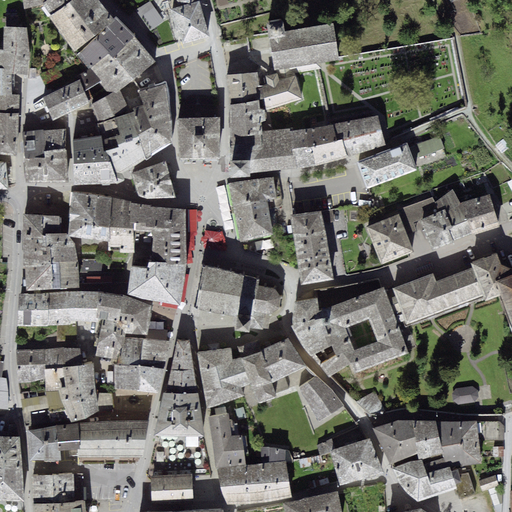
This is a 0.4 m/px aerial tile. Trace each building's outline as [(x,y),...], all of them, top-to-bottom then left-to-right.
[(43,4),(47,0),(22,0),(24,9),(43,4)] [(49,18),(76,51),(101,31),(114,21),(112,19),(97,0),(47,0),(43,4),(52,16),(49,18)] [(141,18),(155,8),(149,0),(136,10),(141,18)] [(199,3),(199,1),(179,7),(170,9),(176,33),(179,32),(183,44),(209,37),(199,3)] [(164,21),(155,8),(141,18),(151,31),(164,21)] [(116,16),(112,19),(114,21),(101,31),(78,56),(82,62),(126,26),(116,16)] [(283,19),(267,21),(269,39),(274,70),(340,60),(334,23),(285,31),(283,19)] [(126,26),(82,62),(91,69),(109,54),(113,58),(135,36),(126,26)] [(27,27),(4,27),(3,50),(0,49),(0,68),(5,68),(5,73),(13,74),(27,75),(28,59),(30,59),(27,27)] [(145,49),(135,36),(113,58),(109,54),(91,69),(101,81),(100,82),(103,85),(145,49)] [(145,49),(103,85),(111,95),(120,91),(124,99),(141,89),(134,80),(157,62),(145,49)] [(57,66),(39,74),(45,86),(63,78),(57,66)] [(0,82),(12,83),(13,74),(5,73),(5,68),(0,68),(0,82)] [(226,75),(228,90),(257,87),(260,86),(258,72),(226,75)] [(278,73),(266,76),(268,84),(263,86),(265,104),(267,109),(302,99),(295,76),(280,80),(278,73)] [(79,80),(42,98),(53,120),(90,102),(79,80)] [(0,82),(0,95),(12,95),(12,83),(0,82)] [(165,86),(138,92),(143,106),(151,128),(161,147),(172,142),(171,121),(165,86)] [(257,87),(228,90),(230,105),(259,100),(257,87)] [(92,105),(98,123),(131,112),(124,99),(120,91),(111,95),(92,105)] [(12,95),(0,95),(0,112),(19,114),(19,95),(12,95)] [(259,100),(230,105),(231,135),(263,131),(263,130),(262,123),(266,121),(264,110),(259,109),(259,100)] [(134,111),(131,112),(145,157),(161,147),(151,128),(143,106),(132,109),(134,111)] [(19,114),(0,112),(0,132),(18,133),(19,114)] [(98,123),(100,136),(102,136),(104,152),(106,151),(117,183),(126,179),(123,173),(146,159),(145,157),(131,112),(98,123)] [(386,145),(377,116),(334,125),(345,159),(386,145)] [(177,118),(178,137),(220,138),(220,118),(177,118)] [(345,159),(334,125),(305,130),(309,149),(312,148),(316,166),(345,159)] [(263,131),(231,135),(231,162),(249,161),(250,173),(297,169),(290,131),(289,128),(263,131)] [(45,158),(66,157),(66,129),(44,130),(45,158)] [(45,158),(44,130),(23,131),(24,159),(45,158)] [(305,130),(290,131),(297,169),(316,166),(312,148),(309,149),(305,130)] [(18,133),(0,132),(0,154),(17,156),(18,133)] [(100,136),(73,140),(74,186),(117,183),(106,151),(104,152),(102,136),(100,136)] [(220,159),(220,138),(178,137),(180,159),(220,159)] [(407,143),(357,162),(367,189),(417,169),(407,143)] [(45,158),(24,159),(25,182),(48,182),(69,183),(66,157),(45,158)] [(166,161),(150,167),(158,198),(176,197),(166,161)] [(231,162),(231,179),(250,177),(250,173),(249,161),(231,162)] [(158,198),(150,167),(132,173),(139,197),(147,199),(158,198)] [(7,180),(7,176),(0,176),(0,189),(8,190),(7,180)] [(262,178),(229,183),(241,242),(274,236),(266,200),(276,198),(273,177),(262,178)] [(448,230),(454,242),(473,235),(462,202),(460,203),(453,189),(435,203),(439,212),(445,210),(452,228),(448,230)] [(101,195),(73,191),(69,233),(69,237),(72,238),(95,241),(101,195)] [(490,194),(462,202),(473,235),(499,227),(490,194)] [(101,195),(95,241),(109,241),(110,248),(120,247),(120,253),(135,253),(134,231),(135,223),(131,223),(130,203),(131,200),(101,195)] [(435,203),(433,196),(397,211),(398,214),(406,234),(416,230),(414,223),(420,220),(439,212),(435,203)] [(152,205),(130,203),(131,223),(135,223),(134,231),(154,233),(151,262),(186,265),(186,210),(152,207),(152,205)] [(439,212),(420,220),(432,250),(454,242),(448,230),(452,228),(445,210),(439,212)] [(321,211),(290,216),(302,284),(333,278),(321,211)] [(23,214),(23,234),(59,233),(60,216),(23,214)] [(406,234),(398,214),(367,228),(382,264),(414,251),(406,234)] [(59,233),(23,234),(22,250),(74,249),(72,238),(69,237),(69,233),(59,233)] [(74,249),(22,250),(23,266),(25,266),(52,264),(78,262),(74,249)] [(511,269),(502,265),(497,253),(470,263),(473,268),(484,297),(485,302),(501,296),(511,323),(511,269)] [(78,262),(52,264),(53,289),(80,287),(78,262)] [(148,269),(131,267),(128,294),(145,299),(180,305),(186,265),(151,262),(149,262),(148,269)] [(53,289),(52,264),(25,266),(25,291),(53,289)] [(201,286),(197,309),(248,319),(246,326),(263,328),(264,316),(271,315),(279,309),(281,298),(278,291),(272,287),(259,285),(260,279),(206,266),(201,286)] [(405,320),(408,326),(484,297),(473,268),(436,282),(433,274),(397,287),(393,289),(396,297),(405,320)] [(388,300),(384,288),(320,311),(317,298),(296,301),(292,327),(312,357),(332,347),(336,356),(321,365),(329,376),(351,364),(356,372),(407,351),(399,327),(397,323),(388,300)] [(99,291),(50,293),(48,325),(76,324),(76,321),(98,322),(99,318),(96,318),(99,291)] [(122,295),(99,291),(96,318),(99,318),(103,319),(119,323),(122,295)] [(50,293),(19,294),(18,326),(48,325),(50,293)] [(151,306),(122,295),(119,323),(128,326),(125,334),(147,335),(151,306)] [(396,297),(388,300),(397,323),(405,320),(396,297)] [(119,323),(103,319),(95,355),(118,359),(117,365),(141,366),(144,339),(125,338),(125,334),(128,326),(119,323)] [(307,367),(289,338),(260,351),(261,352),(241,358),(249,384),(252,390),(254,389),(259,404),(277,397),(272,382),(307,367)] [(171,341),(144,339),(141,366),(165,369),(171,341)] [(177,340),(171,370),(194,370),(190,340),(177,340)] [(231,347),(198,351),(207,409),(244,396),(241,388),(249,384),(241,358),(241,357),(232,360),(231,347)] [(63,348),(24,351),(16,350),(18,383),(45,379),(44,369),(65,367),(63,348)] [(81,348),(63,348),(65,367),(83,365),(81,348)] [(83,365),(65,367),(44,369),(45,379),(46,391),(50,414),(64,410),(72,422),(98,411),(96,394),(94,364),(83,365)] [(117,365),(115,365),(115,388),(160,394),(165,369),(141,366),(117,365)] [(171,370),(167,393),(198,393),(194,370),(171,370)] [(298,388),(320,421),(343,406),(332,391),(316,376),(298,388)] [(2,378),(0,377),(0,408),(9,410),(7,379),(2,378)] [(473,387),(457,389),(452,393),(453,401),(458,403),(475,403),(479,398),(478,390),(473,387)] [(376,391),(357,402),(370,413),(386,412),(376,391)] [(205,437),(198,393),(167,393),(164,393),(155,435),(205,437)] [(228,415),(209,418),(212,440),(231,437),(228,415)] [(398,420),(373,428),(390,465),(417,454),(413,420),(398,420)] [(437,421),(413,420),(417,454),(419,459),(443,453),(437,421)] [(112,421),(78,424),(80,449),(78,449),(78,458),(143,457),(149,421),(112,421)] [(476,421),(437,421),(443,453),(444,458),(446,465),(453,463),(454,466),(463,464),(463,466),(481,463),(476,421)] [(499,421),(485,421),(485,441),(505,441),(505,426),(499,421)] [(78,424),(56,426),(58,451),(61,451),(78,449),(80,449),(78,424)] [(56,426),(28,431),(30,461),(61,461),(61,451),(58,451),(56,426)] [(0,436),(0,461),(23,463),(20,437),(0,436)] [(212,440),(216,468),(245,464),(242,436),(231,437),(212,440)] [(370,438),(330,451),(340,486),(383,473),(370,438)] [(269,446),(261,447),(262,463),(270,462),(286,460),(294,459),(289,451),(269,446)] [(504,446),(493,447),(494,457),(504,456),(504,446)] [(423,459),(393,469),(405,491),(418,502),(457,488),(450,468),(448,468),(446,465),(444,458),(424,464),(423,459)] [(262,463),(245,464),(216,468),(223,494),(228,506),(260,504),(292,498),(286,460),(270,462),(262,463)] [(0,500),(25,501),(23,463),(0,461),(0,500)] [(73,473),(32,475),(33,504),(75,502),(73,473)] [(192,474),(150,476),(152,506),(194,504),(192,474)] [(496,475),(478,481),(482,492),(499,486),(496,475)] [(342,511),(338,491),(283,504),(285,511),(342,511)] [(75,502),(33,504),(33,511),(85,511),(85,501),(75,502)]
